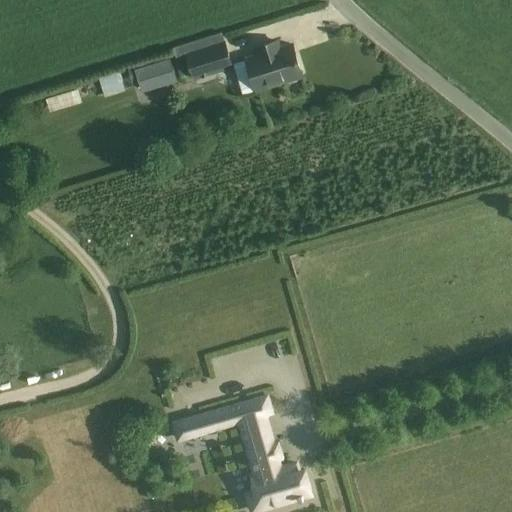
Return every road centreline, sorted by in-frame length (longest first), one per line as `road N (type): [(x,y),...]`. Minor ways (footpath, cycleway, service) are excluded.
road 1 (track): [(0,401),(91,377),(113,362),(120,338),(81,254),(0,190)]
road 2 (unclassified): [(511,143),(343,0)]
